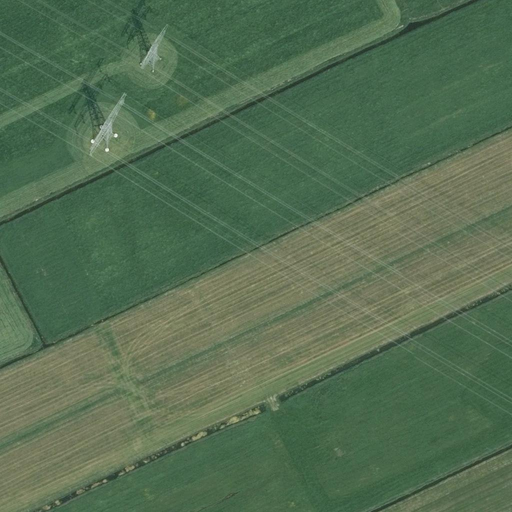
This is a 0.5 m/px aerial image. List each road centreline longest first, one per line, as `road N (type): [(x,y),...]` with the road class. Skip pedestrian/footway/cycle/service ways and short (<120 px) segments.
road 1 (track): [(511,273),(163,437),(148,431),(40,192)]
road 2 (track): [(266,389),(329,511)]
